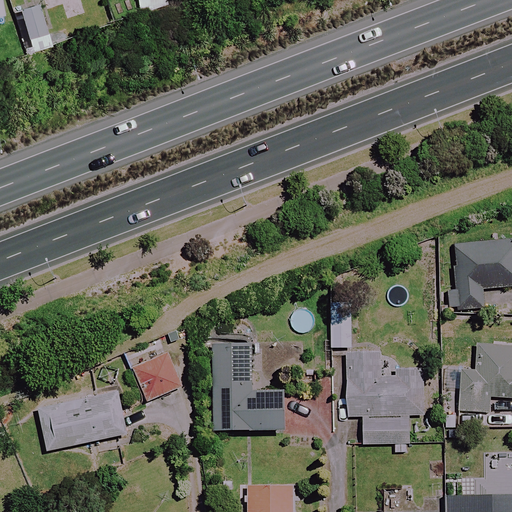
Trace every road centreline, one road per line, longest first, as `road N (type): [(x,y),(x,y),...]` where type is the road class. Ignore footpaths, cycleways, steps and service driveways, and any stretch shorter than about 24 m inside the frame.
road 1 (primary): [(511,68),(0,266)]
road 2 (primary): [(0,181),(474,0)]
